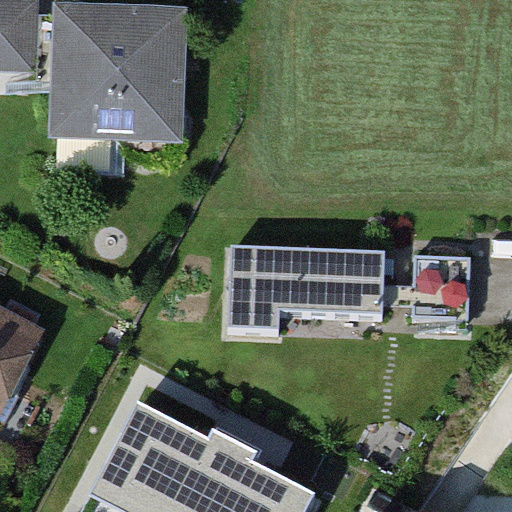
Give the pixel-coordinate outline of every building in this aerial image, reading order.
[(34,11),(0,9),(0,71),(32,72),(34,11)] [(180,26),(63,21),(58,138),(117,140),(128,159),(148,167),(168,162),(184,146),(186,124),(177,107),(180,26)] [(387,261),(232,254),(228,336),(279,339),(280,318),(384,323),(387,261)] [(416,263),(414,324),(470,326),(472,265),(416,263)] [(0,420),(43,337),(0,315),(0,420)] [(209,449),(137,413),(86,511),(311,511),(315,506),(240,468),(246,457),(213,441),(209,449)]
